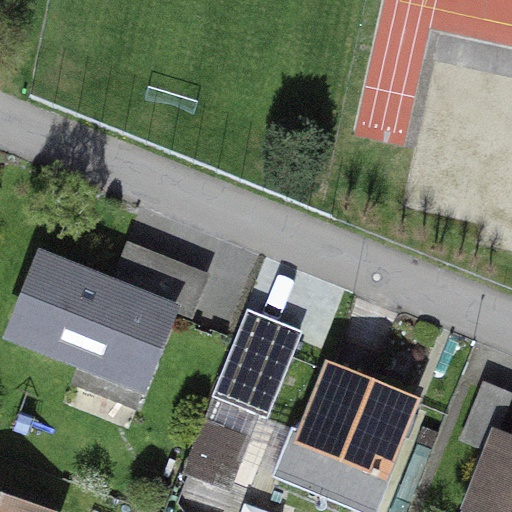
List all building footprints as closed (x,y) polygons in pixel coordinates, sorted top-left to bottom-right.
[(42,260),(13,333),(143,385),(172,312),(42,260)] [(248,318),(223,377),(273,398),(298,338),(248,318)] [(304,438),(294,434),(277,475),(366,511),(410,401),(331,369),(304,438)] [(489,451),(509,403),(480,391),(461,439),(489,451)] [(238,443),(206,430),(190,467),(222,481),(238,443)] [(511,511),(511,441),(498,436),(469,507),(480,511),(511,511)] [(28,511),(0,502),(0,511),(28,511)]
